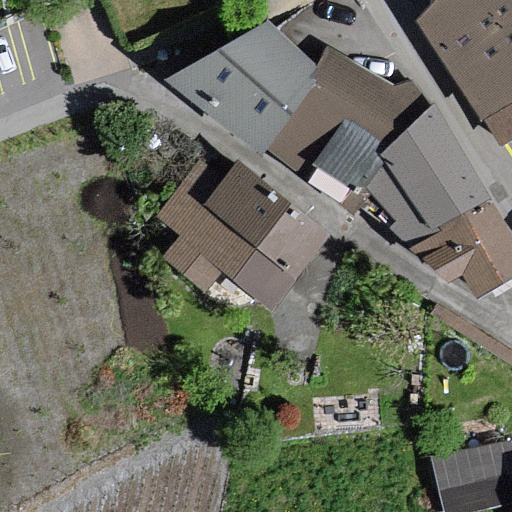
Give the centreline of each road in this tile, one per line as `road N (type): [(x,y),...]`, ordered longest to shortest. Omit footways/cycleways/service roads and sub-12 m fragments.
road 1 (residential): [(0,131),(126,84),(511,324)]
road 2 (residential): [(385,0),(511,216)]
